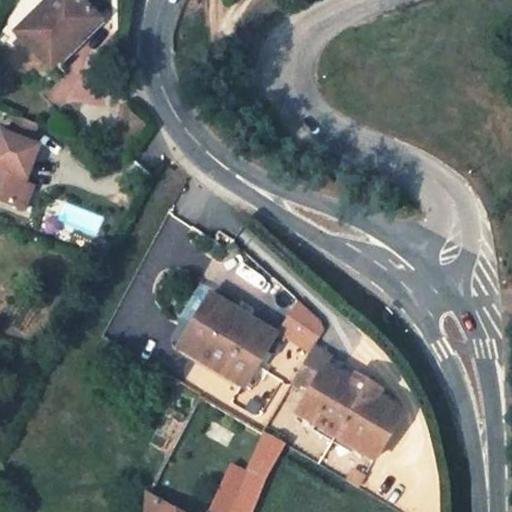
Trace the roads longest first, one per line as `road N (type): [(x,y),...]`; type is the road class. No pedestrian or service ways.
road 1 (tertiary): [(423,172),(296,115),(283,98),(285,55),(300,37),(379,0)]
road 2 (tertiary): [(232,177),(411,304)]
road 3 (tertiary): [(425,258),(393,231),(232,177)]
road 4 (tertiary): [(232,177),(187,135),(168,90),(160,45),(169,0)]
road 5 (tertiary): [(487,449),(497,420),(483,350),(454,289)]
road 6 (tertiary): [(411,304),(442,349),(470,428),(487,449)]
road 7 (tertiary): [(454,289),(468,254),(459,211),(423,172)]
